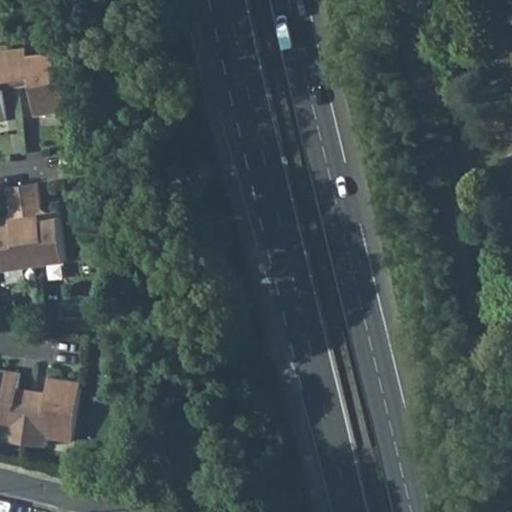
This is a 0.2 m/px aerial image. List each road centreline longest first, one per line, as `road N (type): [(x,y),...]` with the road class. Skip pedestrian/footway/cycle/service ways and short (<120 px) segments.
road 1 (trunk): [(227,0),(349,511)]
road 2 (trunk): [(411,511),(289,0)]
road 3 (residential): [(0,480),(118,511)]
